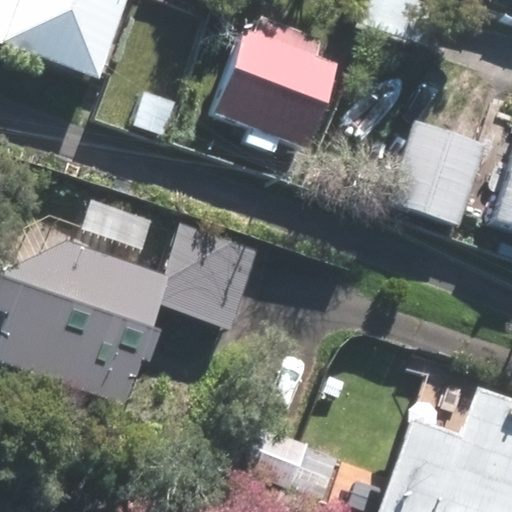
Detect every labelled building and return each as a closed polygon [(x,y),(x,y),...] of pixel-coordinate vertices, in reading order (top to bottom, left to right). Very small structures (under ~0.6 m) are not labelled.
[(118,0),(28,0),(15,40),(96,67),(118,0)] [(413,0),(336,0),(331,15),(423,47),(437,8),(413,0)] [(327,70),(241,38),(211,118),(297,150),(327,70)] [(478,156),(417,134),(393,199),(454,222),(478,156)] [(511,171),(494,224),(511,230),(511,171)] [(252,257),(185,236),(164,305),(231,325),(252,257)] [(0,359),(119,402),(159,289),(37,246),(0,348),(0,359)] [(466,448),(415,431),(392,500),(430,511),(511,511),(511,415),(480,405),(466,448)]
